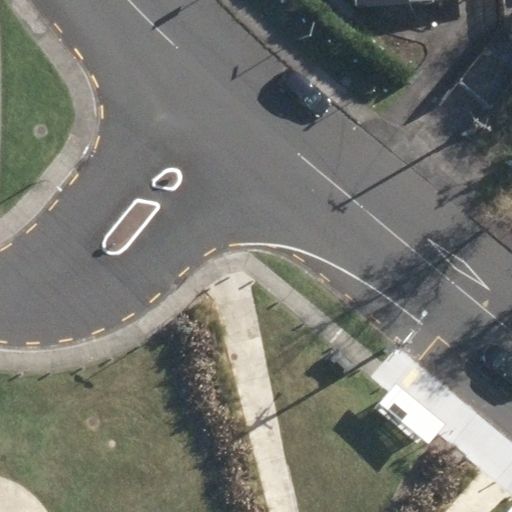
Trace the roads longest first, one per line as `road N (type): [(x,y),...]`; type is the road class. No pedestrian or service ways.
road 1 (tertiary): [(511,333),(234,107)]
road 2 (residential): [(0,295),(38,289),(121,241),(234,107)]
road 3 (tertiary): [(234,107),(130,0)]
